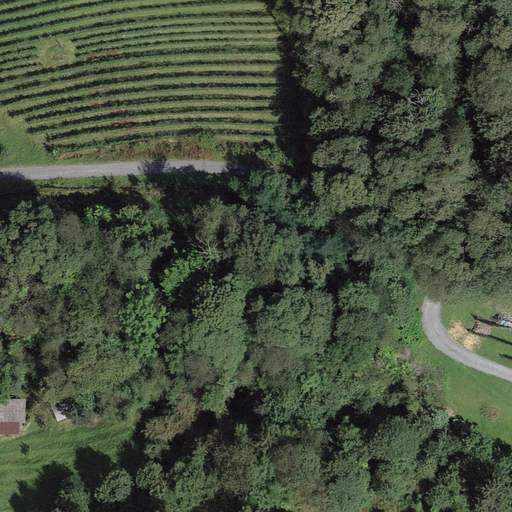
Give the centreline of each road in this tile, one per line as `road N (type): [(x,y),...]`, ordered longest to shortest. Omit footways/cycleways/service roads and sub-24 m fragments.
road 1 (track): [(0,176),(229,169),(511,230)]
road 2 (track): [(511,288),(450,285),(429,312),(454,350),(511,375)]
